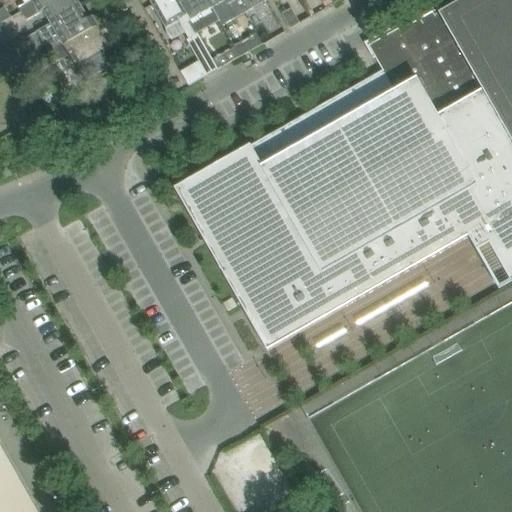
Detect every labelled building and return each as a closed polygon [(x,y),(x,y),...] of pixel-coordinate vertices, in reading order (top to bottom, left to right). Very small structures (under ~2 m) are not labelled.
[(23,11),(28,20),(45,11),(52,24),(81,7),(77,0),(41,0),(34,4),(35,5),(29,9),(27,3),(20,7),(23,11)] [(32,0),(27,3),(29,9),(35,5),(34,4),(41,0),(32,0)] [(149,0),(166,31),(180,23),(189,40),(187,41),(198,61),(200,64),(182,75),(188,86),(189,87),(205,78),(218,70),(213,60),(198,35),(197,36),(196,34),(190,23),(192,22),(179,0),(149,0)] [(511,282),(511,0),(467,0),(441,15),(437,8),(369,47),(383,72),(175,190),(267,352),(469,238),(498,290),(511,282)] [(179,0),(192,22),(190,23),(196,34),(201,31),(199,28),(202,26),(205,31),(220,23),(220,24),(221,23),(213,9),(214,9),(209,0),(179,0)] [(209,0),(214,9),(226,2),(236,19),(249,12),(244,3),(238,7),(235,2),(237,0),(209,0)] [(237,0),(235,2),(238,7),(244,3),(249,12),(267,1),(266,0),(237,0)] [(42,30),(38,32),(48,50),(56,45),(59,51),(65,47),(64,45),(97,26),(101,33),(122,20),(114,6),(89,21),(81,7),(52,24),(42,30)] [(59,51),(56,45),(48,50),(56,64),(73,54),(89,81),(112,68),(104,54),(111,50),(101,33),(97,26),(64,45),(65,47),(59,51)] [(241,42),(234,46),(235,48),(240,57),(247,53),(241,42)]
